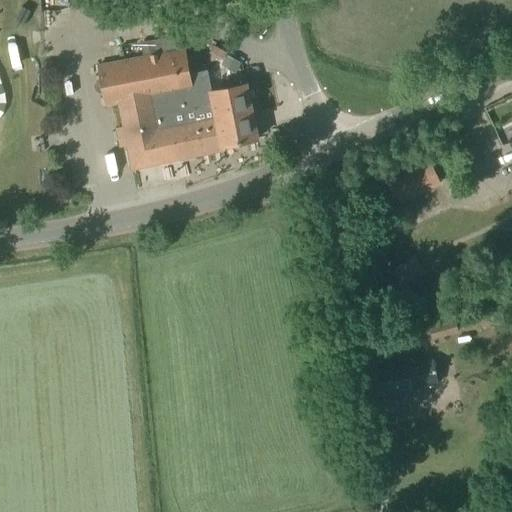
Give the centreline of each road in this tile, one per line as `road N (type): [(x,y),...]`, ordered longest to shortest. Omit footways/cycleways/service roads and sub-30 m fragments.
road 1 (unclassified): [(390,511),(326,154)]
road 2 (secondary): [(0,242),(216,199),(326,154)]
road 3 (secondary): [(326,154),(511,68)]
road 4 (unclassified): [(301,75),(168,0)]
